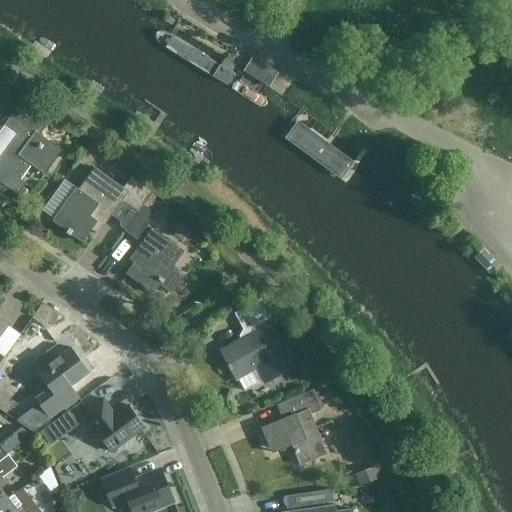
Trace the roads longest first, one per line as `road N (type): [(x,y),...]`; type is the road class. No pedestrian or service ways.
road 1 (residential): [(0,249),(152,370),(177,409),(210,511)]
road 2 (residential): [(511,190),(510,178),(271,54)]
